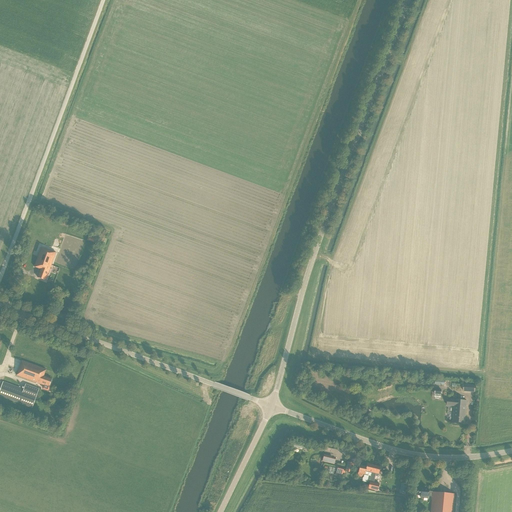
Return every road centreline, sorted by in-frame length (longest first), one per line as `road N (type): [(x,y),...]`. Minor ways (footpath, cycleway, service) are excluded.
road 1 (unclassified): [(271,407),(313,254),(406,0)]
road 2 (unclassified): [(0,283),(105,0)]
road 3 (unclassified): [(271,407),(0,306)]
road 4 (track): [(486,372),(315,357),(331,260),(313,254)]
road 5 (unclassified): [(511,451),(420,456),(271,407)]
